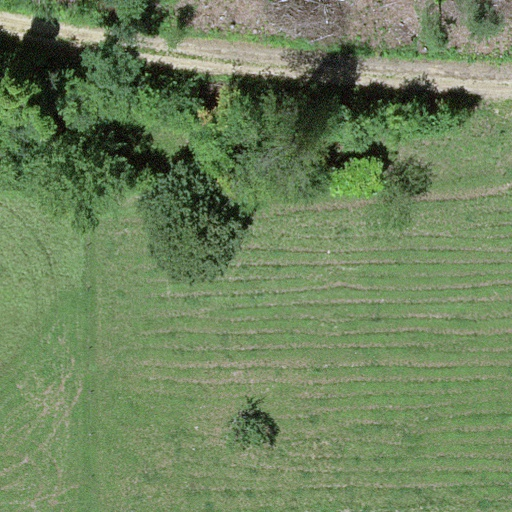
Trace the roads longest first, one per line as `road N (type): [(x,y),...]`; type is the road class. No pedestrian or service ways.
road 1 (track): [(511,59),(313,69),(0,17)]
road 2 (track): [(511,94),(433,131),(203,163)]
